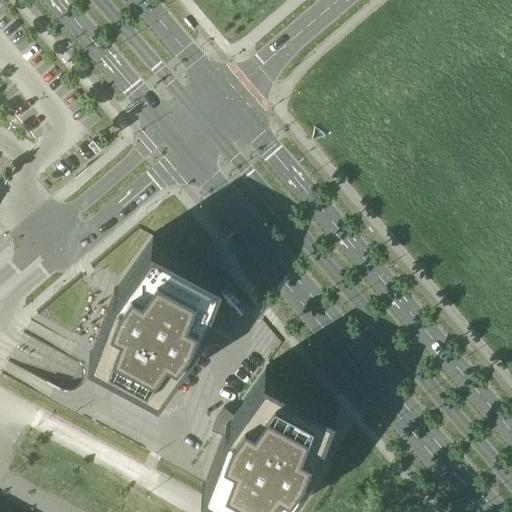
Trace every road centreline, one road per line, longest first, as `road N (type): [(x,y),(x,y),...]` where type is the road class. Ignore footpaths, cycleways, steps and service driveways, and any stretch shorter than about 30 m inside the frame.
road 1 (tertiary): [(185,150),(489,511)]
road 2 (tertiary): [(511,433),(227,101)]
road 3 (unclassified): [(0,309),(185,150)]
road 4 (unclassified): [(169,132),(0,281)]
road 5 (tertiary): [(56,0),(169,132)]
road 6 (residential): [(340,0),(227,101)]
road 7 (tertiary): [(227,101),(139,0)]
